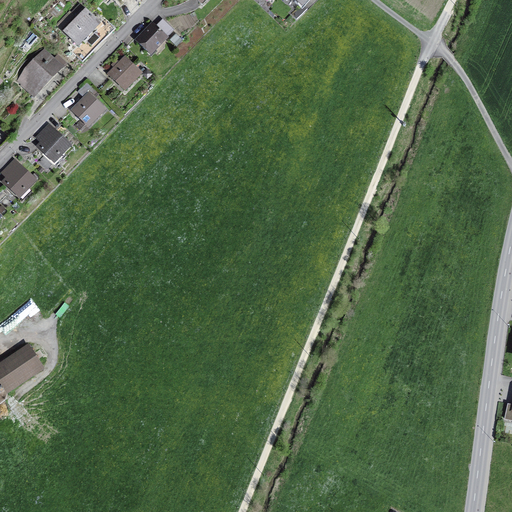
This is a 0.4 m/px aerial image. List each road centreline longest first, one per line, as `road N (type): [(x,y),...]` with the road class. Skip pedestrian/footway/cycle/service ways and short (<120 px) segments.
road 1 (track): [(240,511),(430,37)]
road 2 (secondary): [(472,511),(511,240)]
road 3 (residential): [(0,157),(155,0)]
